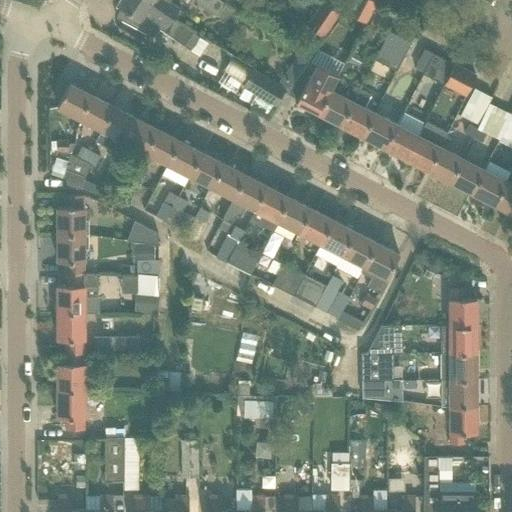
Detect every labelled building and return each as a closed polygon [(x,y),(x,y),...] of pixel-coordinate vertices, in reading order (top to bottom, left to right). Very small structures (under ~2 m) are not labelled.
[(182,25),(173,18),(146,0),(119,0),(116,5),(121,8),(116,17),(144,33),(151,23),(173,38),(182,25)] [(225,3),(220,0),(146,0),(173,18),(179,9),(169,2),(169,0),(194,0),(216,15),(225,3)] [(371,12),(374,4),(375,2),(371,0),(354,0),(346,11),(366,22),(371,12)] [(308,26),(324,36),(340,13),(324,1),(308,26)] [(395,70),(411,40),(389,29),(374,59),(395,70)] [(422,73),(433,52),(421,46),(410,67),(422,73)] [(350,52),(345,61),(358,68),(363,58),(350,52)] [(444,82),(454,63),(433,52),(422,73),(423,74),(423,75),(443,85),(444,82)] [(308,61),(288,89),(285,93),(297,99),(296,102),(318,113),(330,90),(337,76),(308,61)] [(476,75),(471,72),(454,63),(444,82),(466,94),(476,75)] [(253,68),(243,86),(275,105),(285,88),(253,68)] [(79,118),(91,95),(69,83),(57,107),(79,118)] [(491,96),(475,87),(461,114),(477,123),(491,96)] [(362,136),(374,113),(363,107),(370,93),(359,88),(352,101),(340,124),(362,136)] [(340,124),(352,101),(330,90),(318,113),(340,124)] [(101,129),(113,106),(91,95),(79,118),(101,129)] [(401,113),(402,112),(381,101),(375,113),(374,113),(362,136),(384,147),(401,113)] [(123,141),(135,117),(113,106),(101,129),(123,141)] [(511,146),(511,110),(497,140),(511,147),(511,146)] [(406,158),(418,135),(398,125),(397,125),(398,123),(403,113),(402,112),(401,113),(384,147),(406,158)] [(145,152),(157,129),(135,117),(123,141),(145,152)] [(425,121),(418,135),(406,158),(428,170),(440,146),(447,132),(425,121)] [(468,125),(464,132),(481,141),(485,134),(468,125)] [(167,163),(179,140),(157,129),(145,152),(167,163)] [(67,140),(57,140),(57,151),(67,151),(67,140)] [(179,140),(167,163),(189,175),(201,151),(179,140)] [(76,155),(76,157),(85,161),(91,150),(82,145),(76,155)] [(449,181),(462,158),(440,146),(428,170),(449,181)] [(91,150),(85,161),(90,164),(94,166),(101,155),(91,150)] [(201,151),(189,175),(210,186),(211,186),(223,163),(201,151)] [(71,153),(62,181),(62,187),(69,187),(80,187),(90,164),(85,161),(76,157),(76,155),(71,153)] [(471,192),(483,169),(462,158),(449,181),(471,192)] [(233,198),(245,174),(223,163),(211,186),(210,186),(203,199),(214,203),(220,191),(233,198)] [(126,168),(120,179),(129,184),(130,183),(132,179),(134,174),(135,173),(126,168)] [(493,204),(505,180),(483,169),(471,192),(493,204)] [(130,183),(129,184),(139,189),(145,178),(135,173),(134,174),(132,179),(130,183)] [(254,209),(267,185),(245,174),(233,198),(222,219),(231,223),(238,215),(241,216),(247,205),(254,209)] [(511,213),(511,183),(505,180),(493,204),(511,213)] [(276,220),(288,197),(267,185),(254,209),(255,209),(250,219),(272,230),(277,220),(276,220)] [(169,191),(163,202),(172,207),(178,196),(169,191)] [(65,206),(57,207),(57,234),(84,234),(87,234),(87,219),(84,219),(83,197),(83,194),(81,194),(65,194),(65,206)] [(178,196),(172,207),(182,212),(188,201),(178,196)] [(298,232),(310,208),(288,197),(276,220),(277,220),(298,232)] [(205,222),(209,212),(199,207),(194,217),(205,222)] [(320,243),(332,220),(310,208),(298,232),(320,243)] [(342,254),(354,231),(332,220),(320,243),(314,254),(336,266),(342,254)] [(156,244),(160,228),(134,222),(130,238),(156,244)] [(227,263),(237,243),(238,243),(244,230),(235,225),(230,234),(227,232),(215,257),(227,263)] [(364,266),(376,242),(354,231),(342,254),(364,266)] [(84,234),(57,234),(57,261),(65,261),(65,273),(84,273),(84,248),(87,248),(87,234),(84,234)] [(376,242),(364,266),(361,272),(371,277),(367,285),(379,292),(386,277),(399,254),(376,242)] [(259,254),(238,243),(237,243),(227,263),(250,275),(259,254)] [(273,258),(282,263),(287,252),(278,248),(273,258)] [(137,256),(138,295),(159,294),(158,256),(137,256)] [(293,295),(304,274),(282,263),(271,284),(293,295)] [(426,269),(423,275),(430,278),(432,273),(426,269)] [(84,296),(84,273),(65,273),(65,285),(57,285),(57,312),(84,312),(98,312),(98,296),(84,296)] [(326,285),(304,274),(293,295),(315,305),(326,285)] [(341,280),(331,275),(326,285),(336,290),(341,280)] [(464,298),(464,288),(449,288),(449,326),(476,326),(475,298),(464,298)] [(376,298),(375,298),(367,294),(362,304),(371,308),(376,298)] [(84,351),(84,312),(57,312),(57,339),(65,339),(65,351),(84,351)] [(403,325),(382,325),(381,325),(366,352),(393,352),(403,352),(403,325)] [(476,326),(449,326),(441,326),(441,352),(476,352),(476,326)] [(253,362),(255,334),(241,333),(239,361),(253,362)] [(84,390),(84,351),(65,351),(65,363),(57,363),(57,390),(84,390)] [(393,380),(393,352),(366,352),(360,352),(361,380),(393,380)] [(476,379),(476,352),(441,352),(441,379),(476,379)] [(476,405),(476,379),(441,379),(441,405),(450,405),(476,405)] [(84,429),(84,409),(84,390),(57,390),(57,417),(65,417),(65,429),(84,429)] [(244,400),(243,416),(272,417),(272,401),(244,400)] [(476,433),(476,405),(450,405),(450,443),(464,443),(464,433),(476,433)] [(138,489),(140,437),(125,436),(123,488),(138,489)] [(123,480),(123,449),(123,437),(106,437),(105,481),(123,480)] [(67,440),(39,439),(39,456),(67,457),(67,440)] [(183,475),(199,474),(198,439),(182,440),(183,475)] [(474,482),(439,482),(439,457),(424,457),(423,469),(423,511),(424,511),(425,506),(437,506),(437,511),(475,511),(475,493),(474,493),(474,482)] [(347,489),(347,462),(331,462),(331,489),(347,489)] [(85,511),(85,510),(71,510),(71,495),(57,495),(57,511),(85,511)] [(113,511),(113,495),(100,495),(85,495),(85,510),(85,511),(113,511)] [(160,511),(161,510),(146,510),(146,495),(133,495),(132,511),(160,511)] [(175,495),(175,498),(175,510),(161,510),(160,511),(188,511),(189,495),(175,495)] [(235,511),(236,510),(222,510),(222,495),(208,495),(208,511),(235,511)] [(274,495),(264,495),(250,495),(250,510),(236,510),(235,511),(263,511),(264,508),(274,508),(274,495)] [(311,511),(311,509),(297,509),(297,495),(283,495),(283,511),(311,511)] [(384,511),(385,509),(373,509),(373,500),(373,495),(360,495),(359,511),(384,511)] [(325,509),(311,509),(311,511),(338,511),(339,496),(326,496),(325,509)] [(401,496),(401,499),(401,509),(385,509),(384,511),(414,511),(414,496),(401,496)]
